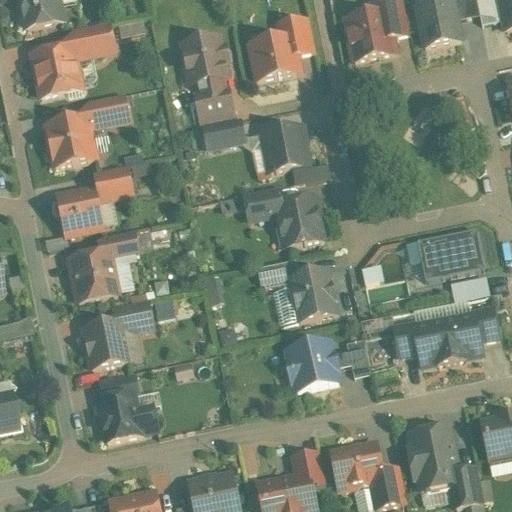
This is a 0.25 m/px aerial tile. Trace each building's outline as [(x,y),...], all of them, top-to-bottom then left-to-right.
[(21,0),(29,34),(64,26),(63,25),(66,22),(64,12),(60,10),(58,0),(21,0)] [(464,0),(444,0),(446,8),(454,6),(458,26),(469,24),(464,0)] [(501,2),(488,5),(486,0),(477,0),(481,21),(506,25),(501,2)] [(511,0),(501,2),(506,25),(508,36),(511,35),(511,0)] [(404,4),(384,8),(386,18),(388,18),(393,43),(412,40),(404,4)] [(446,8),(419,14),(426,53),(462,46),(458,26),(454,6),(446,8)] [(386,18),(348,26),(356,67),(396,59),(393,43),(388,18),(386,18)] [(308,25),(280,30),(283,45),(295,43),(298,61),(315,58),(308,25)] [(112,29),(76,37),(79,52),(82,63),(117,56),(112,29)] [(283,45),(252,52),(259,87),(302,78),(298,61),(295,43),(283,45)] [(221,44),(184,51),(189,77),(195,76),(200,99),(227,93),(225,85),(229,84),(226,68),(230,67),(227,52),(223,53),(221,44)] [(79,52),(34,61),(35,62),(36,62),(38,71),(35,75),(37,83),(39,84),(43,103),(67,98),(71,101),(84,98),(86,94),(86,90),(82,87),(77,64),(82,63),(79,52)] [(200,99),(197,100),(202,123),(234,117),(229,93),(200,99)] [(126,101),(92,108),(97,133),(131,126),(126,101)] [(90,123),(49,131),(51,144),(50,146),(52,157),(54,158),(57,173),(98,164),(90,123)] [(241,125),(206,132),(210,155),(221,153),(220,146),(244,141),(241,125)] [(302,133),(264,141),(272,178),(309,171),(302,133)] [(149,168),(133,171),(135,181),(151,178),(149,168)] [(128,171),(36,189),(36,190),(97,178),(100,194),(96,195),(98,207),(133,200),(128,171)] [(96,195),(60,202),(68,240),(104,233),(98,207),(96,195)] [(261,198),(246,201),(251,227),(280,221),(278,211),(264,213),(261,198)] [(315,203),(278,211),(280,221),(283,236),(288,239),(291,239),(293,251),(324,245),(315,203)] [(478,235),(407,250),(415,289),(486,275),(478,235)] [(151,236),(136,239),(139,255),(154,252),(151,236)] [(136,239),(100,246),(103,259),(111,258),(112,264),(140,259),(139,255),(136,239)] [(103,259),(71,266),(75,283),(77,283),(81,306),(80,306),(80,308),(119,300),(112,264),(111,258),(103,259)] [(297,266),(262,273),(266,294),(285,290),(287,297),(294,295),(292,284),(300,282),(297,266)] [(300,282),(292,284),(294,295),(301,328),(339,321),(330,276),(300,282)] [(486,283),(452,289),(456,308),(490,301),(486,283)] [(172,304),(156,308),(160,326),(176,322),(172,304)] [(149,306),(115,313),(118,329),(124,327),(126,339),(154,333),(149,306)] [(494,314),(473,318),(474,322),(475,322),(480,348),(500,344),(494,314)] [(417,333),(416,333),(421,360),(424,374),(439,371),(439,373),(468,367),(468,365),(483,362),(480,348),(475,322),(474,322),(417,333)] [(118,329),(86,335),(94,375),(132,367),(126,339),(124,327),(118,329)] [(416,329),(395,333),(402,364),(421,360),(416,333),(417,333),(416,329)] [(365,346),(348,350),(351,363),(368,360),(365,346)] [(330,348),(290,358),(292,369),(289,370),(294,388),(296,387),(299,398),(339,389),(336,376),(336,373),(333,374),(330,365),(333,364),(333,361),(330,348)] [(368,360),(351,363),(356,384),(372,381),(368,360)] [(135,379),(102,385),(106,405),(135,399),(136,400),(140,400),(135,379)] [(13,398),(0,400),(0,437),(20,433),(13,398)] [(106,405),(100,406),(109,448),(144,440),(143,439),(159,435),(154,412),(139,415),(136,400),(135,399),(106,405)] [(511,421),(500,423),(501,425),(484,429),(492,466),(511,461),(511,421)] [(451,433),(411,441),(414,454),(410,455),(416,486),(420,485),(422,495),(452,490),(461,488),(459,478),(457,469),(455,468),(452,452),(454,452),(451,433)] [(367,453),(364,451),(353,453),(351,456),(333,460),(340,495),(342,495),(345,497),(360,494),(362,491),(372,489),(385,486),(383,478),(378,451),(367,453)] [(321,460),(293,466),(297,484),(310,481),(313,498),(328,495),(321,460)] [(401,474),(383,478),(385,486),(372,489),(376,511),(397,511),(409,510),(401,474)] [(479,474),(459,478),(461,488),(452,490),(456,511),(472,511),(486,509),(479,474)] [(240,511),(234,481),(192,490),(196,511),(240,511)] [(297,484),(261,491),(265,511),(316,511),(313,498),(310,481),(297,484)] [(159,511),(156,497),(129,503),(130,506),(113,509),(113,511),(159,511)]
